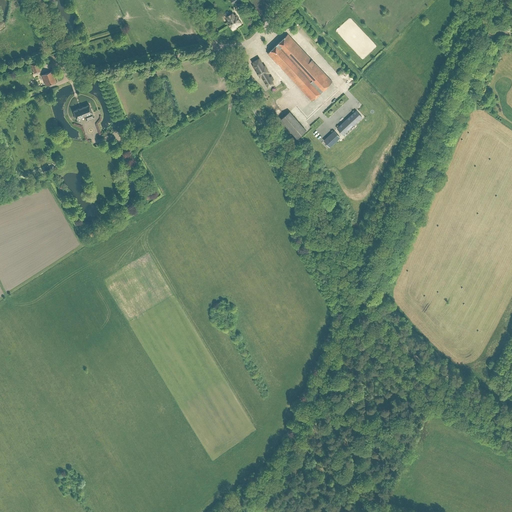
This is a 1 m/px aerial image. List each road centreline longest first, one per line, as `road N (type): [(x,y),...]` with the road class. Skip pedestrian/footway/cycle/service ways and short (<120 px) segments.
road 1 (track): [(263,511),(482,44),(511,20)]
road 2 (tertiary): [(511,426),(446,386),(388,330),(229,67)]
road 3 (track): [(0,298),(155,196),(134,150)]
road 4 (track): [(242,90),(134,150)]
